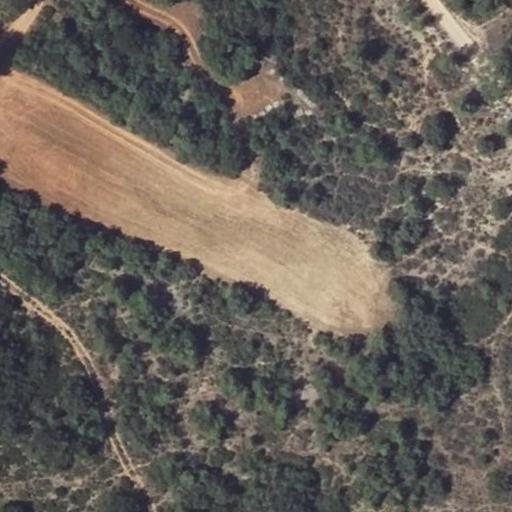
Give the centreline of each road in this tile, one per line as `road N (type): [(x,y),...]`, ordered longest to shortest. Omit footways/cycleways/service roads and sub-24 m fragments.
road 1 (track): [(156,511),(128,469),(75,336),(0,279)]
road 2 (track): [(511,88),(429,0)]
